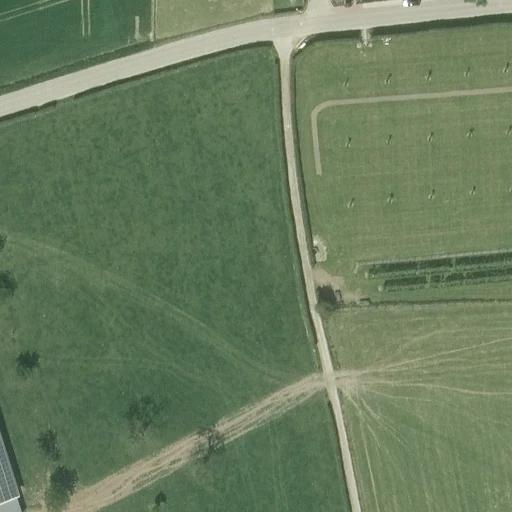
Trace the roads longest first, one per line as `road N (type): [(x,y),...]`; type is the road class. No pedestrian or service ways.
road 1 (track): [(280,27),(289,168),(354,511)]
road 2 (tertiary): [(0,107),(190,47),(319,22)]
road 3 (tertiary): [(319,22),(511,1)]
